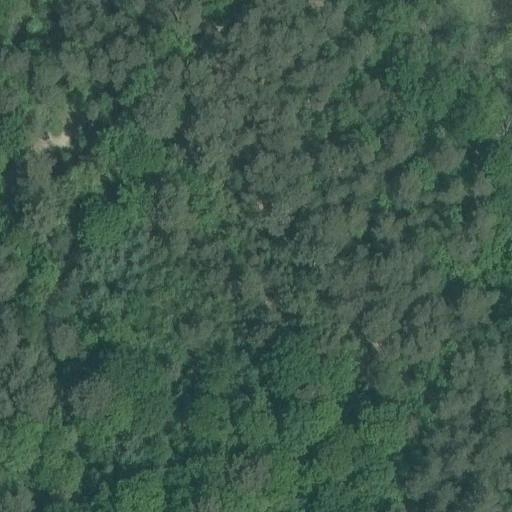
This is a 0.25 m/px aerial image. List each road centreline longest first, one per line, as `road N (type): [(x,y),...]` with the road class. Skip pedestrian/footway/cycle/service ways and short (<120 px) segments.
road 1 (track): [(133,111),(455,511)]
road 2 (track): [(314,0),(318,42),(279,40),(44,155),(0,203)]
